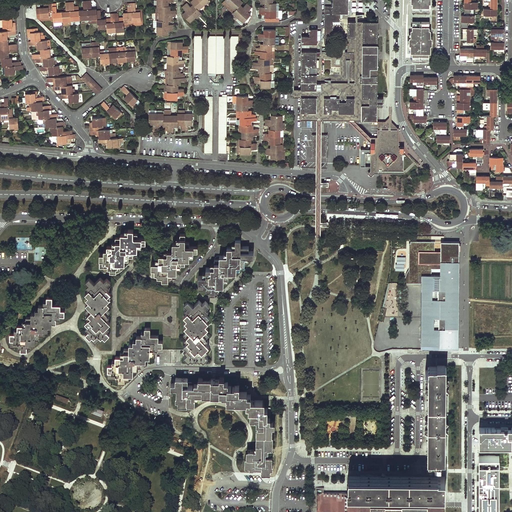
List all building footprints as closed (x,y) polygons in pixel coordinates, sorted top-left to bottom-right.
[(88,19),(87,0),(83,0),(83,8),(85,7),(85,9),(83,9),(79,10),(79,19),(88,19)] [(96,10),(96,8),(91,9),(90,9),(90,7),(91,7),(90,0),(88,0),(87,0),(88,19),(97,18),(96,10)] [(157,0),(157,6),(159,6),(159,20),(157,20),(157,34),(167,35),(167,30),(173,30),(173,24),(168,24),(167,20),(169,20),(169,16),(175,16),(175,10),(170,10),(169,6),(168,6),(168,1),(173,2),(172,0),(157,0)] [(208,0),(191,0),(191,1),(193,4),(190,7),(186,3),(182,7),(186,11),(182,14),(189,21),(195,17),(200,12),(197,9),(208,0)] [(235,10),(224,0),(223,0),(222,3),(233,12),(235,10)] [(224,0),(235,10),(233,12),(238,17),(243,22),(250,14),(247,12),(251,7),(246,3),(243,7),(239,5),(242,1),(240,0),(224,0)] [(260,0),(261,2),(265,2),(265,7),(259,7),(259,13),(265,13),(265,17),(278,17),(278,10),(275,10),(275,2),(271,3),(271,0),(260,0)] [(348,13),(347,0),(332,0),(333,6),(324,6),(324,29),(324,44),(332,44),(332,21),(340,21),(340,13),(348,13)] [(410,0),(411,3),(412,2),(412,6),(412,10),(427,10),(429,10),(429,6),(429,3),(431,3),(430,0),(410,0)] [(483,0),(484,1),(490,1),(490,8),(497,8),(496,0),(483,0)] [(79,19),(79,10),(74,10),(73,10),(72,8),(74,8),(73,1),(69,2),(71,20),(79,19)] [(464,15),(470,15),(471,8),(473,8),(477,8),(477,1),(471,1),(464,1),(464,11),(464,15)] [(71,20),(69,2),(65,2),(66,9),(64,9),(64,11),(61,11),(62,21),(71,20)] [(135,9),(135,2),(131,3),(132,21),(133,21),(141,20),(140,11),(134,11),(134,10),(135,9)] [(52,10),(52,3),(46,4),(46,6),(44,7),(40,7),(40,8),(36,8),(36,16),(40,16),(40,17),(49,16),(48,11),(52,10)] [(62,21),(61,11),(56,11),(55,11),(55,10),(56,10),(56,3),(52,3),(52,10),(53,21),(60,21),(62,21)] [(132,21),(131,3),(126,3),(127,12),(123,12),(123,21),(123,22),(131,21),(132,21)] [(490,8),(483,8),(483,15),(490,15),(490,21),(491,21),(497,21),(497,19),(497,8),(490,8)] [(106,22),(106,18),(101,18),(100,19),(99,17),(101,17),(100,9),(96,10),(97,18),(97,22),(98,28),(106,28),(106,22)] [(142,23),(141,9),(135,9),(134,10),(134,11),(140,11),(141,20),(133,21),(133,24),(142,23)] [(119,20),(118,12),(114,13),(115,31),(124,31),(124,26),(123,22),(123,21),(119,21),(118,21),(117,20),(119,20)] [(115,31),(114,13),(110,13),(110,17),(106,18),(106,22),(106,28),(107,32),(115,31)] [(468,21),(474,21),(474,15),(473,15),(470,15),(464,15),(461,15),(461,28),(466,28),(467,28),(468,21)] [(15,30),(15,24),(12,24),(12,22),(12,18),(2,18),(3,27),(6,27),(6,31),(15,30)] [(377,97),(378,21),(363,21),(356,21),(347,21),(347,36),(347,51),(321,51),(316,51),(301,51),(301,89),(301,96),(300,112),(300,119),(319,120),(348,120),(368,120),(376,120),(377,106),(377,105),(382,105),(382,97),(377,97)] [(429,29),(429,22),(412,22),(412,26),(412,29),(410,29),(410,33),(410,37),(409,37),(409,45),(410,45),(410,49),(410,52),(412,52),(412,56),(412,60),(429,60),(429,52),(430,52),(430,45),(432,45),(432,37),(430,37),(430,29),(429,29)] [(31,41),(44,39),(44,34),(43,34),(40,35),(40,32),(40,31),(34,31),(34,28),(26,28),(27,35),(30,34),(30,36),(31,41)] [(309,36),(301,36),(301,44),(317,44),(317,38),(317,28),(309,28),(309,36)] [(466,41),(473,41),(476,41),(476,38),(473,38),(474,35),(477,35),(477,28),(467,28),(466,28),(466,41)] [(491,39),(494,39),(494,41),(503,42),(504,28),(491,28),(491,30),(491,39)] [(274,36),(274,29),(264,29),(264,33),(259,33),(259,39),(264,39),(264,43),(260,43),(260,47),(256,47),(256,51),(254,50),(254,54),(260,54),(260,58),(258,58),(258,62),(253,62),(253,68),(258,68),(258,72),(260,72),(260,76),(254,76),(254,83),(260,83),(260,87),(270,87),(274,87),(274,81),(270,81),(270,79),(274,79),(274,72),(272,72),(272,58),(271,58),(271,51),(271,43),(278,44),(278,36),(274,36)] [(16,34),(15,30),(6,31),(0,31),(0,39),(7,39),(7,37),(7,35),(9,35),(16,34)] [(216,73),(221,73),(223,73),(223,35),(208,35),(208,75),(216,75),(216,73)] [(0,48),(17,48),(17,44),(10,44),(10,46),(8,46),(8,44),(8,40),(7,39),(0,39),(0,48)] [(47,48),(46,39),(44,39),(31,41),(28,41),(28,45),(35,44),(35,43),(37,43),(37,49),(40,49),(47,48)] [(182,45),(182,41),(167,41),(167,48),(171,48),(171,56),(167,56),(167,70),(165,70),(165,77),(166,77),(169,77),(169,84),(167,84),(167,85),(167,91),(164,92),(164,99),(177,99),(178,95),(183,95),(183,88),(178,88),(177,84),(179,84),(179,80),(185,80),(185,77),(184,77),(184,74),(179,74),(179,70),(178,70),(178,66),(183,66),(183,59),(181,59),(178,59),(178,56),(181,56),(181,51),(187,51),(187,45),(182,45)] [(494,41),(490,41),(490,48),(497,48),(497,52),(503,52),(503,42),(494,41)] [(99,51),(99,46),(90,47),(91,56),(93,56),(95,56),(100,56),(99,51)] [(91,56),(90,47),(82,47),(82,57),(86,56),(89,56),(91,56)] [(17,52),(17,48),(0,48),(0,57),(9,57),(9,52),(9,51),(10,51),(10,52),(17,52)] [(50,56),(50,48),(47,48),(40,49),(40,53),(40,55),(39,55),(39,53),(31,54),(32,58),(34,58),(50,56)] [(135,60),(134,48),(130,48),(130,50),(125,51),(126,60),(130,60),(133,60),(135,60)] [(466,61),(466,55),(473,55),(473,48),(460,48),(460,54),(460,61),(466,61)] [(480,55),(480,58),(486,58),(486,51),(486,48),(484,48),(476,48),(473,48),(473,55),(475,55),(480,55)] [(118,61),(117,49),(113,49),(113,52),(108,52),(109,62),(113,62),(113,64),(118,64),(118,61)] [(126,60),(125,51),(121,51),(121,49),(117,49),(118,61),(120,61),(122,61),(126,60)] [(109,62),(108,52),(104,53),(103,50),(99,51),(100,56),(100,63),(102,62),(105,62),(109,62)] [(54,60),(53,56),(50,56),(34,58),(34,62),(41,61),(41,60),(43,60),(43,61),(43,66),(56,65),(56,60),(54,60)] [(12,62),(11,57),(9,57),(0,57),(0,62),(1,62),(1,66),(4,66),(21,65),(20,61),(18,61),(13,61),(13,63),(12,63),(12,62)] [(59,68),(58,64),(56,65),(43,66),(39,66),(40,70),(47,70),(46,68),(48,68),(48,69),(48,74),(62,73),(61,68),(59,68)] [(23,69),(22,65),(21,65),(4,66),(5,74),(14,74),(14,69),(14,68),(16,68),(16,69),(23,69)] [(410,74),(410,81),(417,81),(416,84),(423,84),(423,83),(423,76),(423,74),(410,74)] [(467,85),(467,75),(453,74),(453,77),(452,77),(451,77),(450,78),(449,78),(449,79),(448,80),(448,83),(453,83),(453,81),(456,81),(459,81),(459,85),(459,88),(465,88),(467,88),(467,85)] [(467,75),(467,85),(467,88),(470,88),(473,88),(473,82),(480,82),(480,79),(480,75),(467,75)] [(66,79),(65,76),(46,77),(46,82),(53,81),(53,80),(55,80),(55,85),(68,84),(68,79),(66,79)] [(423,83),(430,83),(430,90),(436,90),(437,76),(423,76),(423,83)] [(72,88),(72,84),(68,84),(55,85),(53,86),(52,86),(52,90),(60,89),(59,88),(61,88),(61,89),(62,94),(75,92),(74,87),(72,88)] [(137,99),(123,85),(121,88),(126,93),(127,92),(128,93),(127,94),(124,98),(133,107),(136,103),(135,102),(137,99)] [(416,98),(413,98),(413,101),(423,101),(423,90),(423,88),(410,87),(410,94),(413,94),(416,94),(416,98)] [(459,101),(466,102),(467,95),(470,95),(470,88),(467,88),(465,88),(459,88),(459,90),(459,95),(456,95),(456,101),(459,101)] [(496,102),(496,88),(487,88),(487,91),(487,95),(489,95),(489,102),(496,102)] [(44,101),(43,96),(37,97),(36,97),(36,98),(35,98),(35,97),(35,92),(25,93),(25,102),(29,102),(41,101),(44,101)] [(78,101),(78,92),(75,92),(62,94),(59,94),(59,98),(67,97),(66,96),(68,96),(68,97),(69,102),(78,101)] [(226,97),(226,94),(222,94),(222,96),(219,96),(218,153),(226,153),(226,103),(226,97)] [(211,153),(212,96),(204,96),(204,153),(211,153)] [(247,100),(247,96),(236,96),(236,103),(236,109),(236,110),(240,110),(240,117),(240,124),(242,124),(241,139),(239,139),(239,153),(250,153),(250,149),(255,149),(255,143),(250,143),(250,139),(252,139),(252,135),(258,135),(258,129),(252,128),(252,124),(250,124),(250,120),(256,120),(256,117),(255,117),(255,114),(251,114),(251,110),(247,110),(247,106),(253,106),(253,100),(247,100)] [(8,109),(7,98),(4,98),(4,105),(5,105),(6,107),(4,107),(0,107),(0,116),(0,120),(5,120),(5,118),(9,117),(8,109)] [(42,105),(41,101),(29,102),(29,107),(31,106),(31,110),(35,110),(49,109),(51,109),(50,105),(43,105),(43,106),(42,107),(42,105)] [(108,106),(103,101),(101,104),(114,118),(117,115),(119,116),(122,113),(113,104),(111,106),(109,108),(107,107),(108,106)] [(413,101),(409,101),(409,108),(413,108),(416,108),(416,114),(423,114),(423,101),(413,101)] [(466,108),(470,108),(470,102),(466,102),(459,101),(456,101),(456,115),(463,115),(463,108),(466,108)] [(483,108),(489,109),(489,115),(493,115),(496,115),(496,102),(489,102),(483,102),(483,108)] [(377,137),(370,137),(370,140),(370,150),(360,150),(360,167),(370,168),(369,172),(367,173),(370,176),(374,173),(378,173),(403,173),(404,172),(404,152),(404,146),(401,146),(399,146),(398,128),(391,121),(391,107),(389,107),(389,117),(385,121),(377,121),(377,137)] [(13,116),(12,108),(8,109),(9,117),(10,128),(13,128),(13,130),(18,130),(17,117),(13,117),(11,117),(11,116),(13,116)] [(49,114),(49,109),(35,110),(36,115),(38,115),(38,118),(43,118),(55,117),(58,117),(57,113),(50,114),(50,115),(49,115),(49,114)] [(192,124),(192,113),(185,113),(177,113),(177,115),(170,115),(163,115),(163,113),(156,113),(149,113),(148,123),(152,123),(152,129),(159,129),(159,123),(163,124),(163,125),(167,125),(167,131),(173,131),(173,125),(177,125),(177,123),(181,124),(181,129),(184,129),(187,129),(188,123),(192,124)] [(420,124),(426,124),(426,121),(426,115),(423,114),(416,114),(413,114),(413,121),(420,121),(420,124)] [(281,122),(281,115),(271,115),(271,119),(265,119),(265,125),(270,125),(270,129),(269,129),(269,133),(263,133),(263,139),(269,139),(268,143),(270,143),(270,148),(265,148),(265,154),(270,154),(270,158),(281,158),(281,151),(281,144),(279,144),(279,129),(281,129),(281,122)] [(456,128),(463,128),(463,125),(463,121),(470,121),(470,115),(466,115),(463,115),(456,115),(456,121),(456,128)] [(489,115),(480,115),(480,122),(486,122),(486,125),(484,125),(484,128),(489,128),(493,129),(493,125),(493,115),(489,115)] [(56,122),(55,117),(43,118),(43,123),(45,123),(45,127),(49,127),(62,126),(65,126),(64,122),(57,122),(57,123),(56,123),(56,122)] [(102,126),(101,117),(92,117),(92,121),(92,123),(89,124),(89,126),(90,130),(98,129),(98,126),(102,126)] [(433,121),(433,128),(439,128),(439,134),(446,134),(446,121),(433,121)] [(63,130),(62,126),(49,127),(50,132),(52,131),(52,135),(56,135),(72,134),(71,130),(64,130),(65,132),(63,132),(63,130)] [(460,135),(466,135),(466,128),(463,128),(456,128),(453,128),(453,138),(459,138),(460,135)] [(483,138),(480,138),(480,142),(489,142),(489,128),(484,128),(476,128),(476,135),(480,135),(483,135),(483,138)] [(111,129),(109,129),(98,129),(90,130),(90,134),(97,134),(97,132),(98,132),(99,135),(99,138),(112,137),(111,133),(111,129)] [(75,138),(75,134),(72,134),(56,135),(57,144),(66,143),(66,138),(66,137),(68,137),(68,138),(70,138),(75,138)] [(326,158),(327,135),(322,135),(311,134),(311,157),(326,158)] [(443,142),(443,145),(449,145),(449,135),(446,134),(439,134),(436,134),(436,141),(443,142)] [(117,141),(117,137),(115,137),(112,137),(99,138),(98,138),(98,142),(104,142),(105,142),(105,141),(107,141),(107,144),(107,147),(120,146),(120,141),(117,141)] [(483,148),(469,148),(469,155),(476,155),(476,161),(482,161),(483,148)] [(452,153),(449,153),(449,161),(452,161),(456,161),(456,167),(462,167),(463,161),(463,153),(453,153),(452,153)] [(489,156),(489,170),(492,170),(492,163),(496,163),(496,170),(502,170),(502,166),(503,157),(489,156)] [(469,168),(469,175),(476,175),(476,161),(463,161),(462,167),(463,168),(469,168)] [(482,188),(483,182),(486,182),(485,185),(489,185),(489,180),(489,175),(476,175),(475,188),(482,188)] [(502,180),(502,186),(509,186),(509,182),(511,182),(511,175),(502,175),(502,176),(502,180)] [(495,190),(496,187),(502,187),(502,186),(502,180),(496,180),(489,180),(489,185),(489,190),(495,190)] [(110,268),(109,270),(116,270),(116,266),(120,266),(120,263),(124,263),(125,258),(128,258),(128,255),(132,255),(133,250),(137,250),(137,246),(141,246),(141,242),(145,243),(146,237),(137,237),(137,233),(133,233),(133,229),(124,229),(124,233),(120,232),(120,237),(115,237),(115,241),(112,241),(111,245),(107,245),(106,249),(103,249),(103,253),(99,253),(99,267),(110,268)] [(162,276),(162,279),(169,279),(169,275),(172,275),(172,272),(177,272),(177,267),(180,267),(181,263),(186,263),(186,258),(189,258),(189,254),(193,254),(193,251),(198,251),(198,246),(189,245),(189,242),(185,241),(185,233),(180,233),(180,237),(176,237),(176,241),(172,241),(172,246),(167,246),(167,250),(164,250),(163,254),(159,254),(158,258),(155,258),(155,262),(152,262),(151,276),(162,276)] [(32,249),(32,237),(17,237),(17,249),(32,249)] [(240,247),(240,239),(236,239),(236,243),(233,243),(233,247),(228,247),(227,251),(224,251),(224,256),(220,256),(220,260),(214,260),(214,264),(211,264),(211,268),(206,268),(206,272),(203,272),(203,276),(198,276),(198,290),(209,290),(209,293),(214,293),(214,289),(219,289),(219,285),(223,285),(223,281),(227,281),(227,278),(232,278),(232,272),(236,273),(236,269),(240,269),(240,265),(244,265),(244,260),(248,260),(248,257),(252,257),(252,252),(248,252),(248,247),(240,247)] [(405,275),(404,283),(421,283),(423,283),(423,288),(421,288),(421,347),(458,347),(458,260),(453,260),(453,256),(458,256),(458,241),(444,241),(439,241),(439,250),(433,250),(433,241),(409,241),(409,243),(408,243),(408,269),(408,275),(405,275)] [(85,333),(95,343),(103,336),(105,338),(110,334),(107,331),(109,328),(107,326),(110,323),(107,319),(109,316),(107,314),(110,311),(107,307),(109,304),(107,301),(110,298),(107,296),(110,293),(107,289),(110,287),(107,284),(110,282),(107,277),(104,280),(100,277),(94,283),(89,277),(85,281),(88,284),(86,286),(88,289),(85,293),(88,296),(86,298),(88,301),(86,304),(88,306),(85,309),(88,313),(85,316),(88,319),(85,322),(88,325),(86,328),(88,330),(85,333)] [(14,333),(10,333),(10,346),(18,346),(20,346),(20,350),(27,350),(27,346),(31,346),(31,342),(35,343),(35,338),(40,338),(40,335),(44,335),(44,329),(47,329),(48,325),(52,325),(52,322),(57,322),(57,317),(60,317),(60,314),(65,314),(65,308),(60,308),(60,303),(52,303),(52,296),(47,296),(47,300),(43,300),(43,304),(38,304),(38,308),(35,308),(35,312),(31,312),(31,317),(26,317),(26,321),(22,321),(22,325),(17,325),(17,329),(14,329),(14,333)] [(193,305),(188,300),(184,304),(187,307),(184,310),(187,313),(184,316),(186,319),(185,321),(187,324),(184,327),(187,330),(184,333),(186,337),(184,339),(187,342),(184,345),(186,348),(184,351),(187,354),(184,356),(188,360),(191,359),(192,360),(195,358),(197,358),(199,360),(201,359),(203,361),(208,357),(205,354),(208,351),(206,349),(209,346),(205,342),(208,339),(206,337),(209,334),(205,330),(208,327),(206,324),(208,322),(206,319),(209,316),(206,313),(208,310),(206,307),(209,304),(205,301),(202,303),(199,300),(193,305)] [(120,356),(115,356),(115,360),(112,360),(112,364),(108,364),(108,378),(118,378),(118,381),(125,381),(125,377),(129,377),(129,374),(133,374),(133,369),(137,369),(137,366),(141,366),(141,361),(146,361),(146,357),(149,357),(150,353),(154,353),(154,348),(158,348),(158,345),(162,345),(162,340),(158,340),(158,335),(150,335),(150,327),(145,327),(145,332),(141,332),(141,335),(136,335),(136,340),(133,340),(133,343),(129,343),(129,348),(124,348),(124,352),(121,352),(120,356)] [(436,366),(429,366),(428,458),(444,458),(444,455),(443,455),(444,365),(436,364),(436,366)] [(250,399),(250,394),(246,394),(246,391),(239,391),(239,384),(234,384),(234,385),(228,385),(228,381),(224,381),(224,376),(219,376),(219,378),(211,378),(210,379),(210,392),(221,392),(221,394),(226,394),(226,401),(246,401),(246,399),(250,399)] [(210,394),(210,392),(210,379),(204,379),(204,377),(197,377),(197,382),(194,382),(194,384),(187,384),(188,377),(175,377),(175,383),(171,383),(170,388),(176,388),(176,395),(175,395),(175,400),(178,400),(178,404),(186,404),(186,401),(194,402),(195,393),(210,394)] [(67,403),(68,399),(56,394),(55,398),(67,403)] [(258,434),(270,434),(272,434),(272,426),(274,425),(274,421),(270,421),(270,407),(264,407),(264,399),(250,399),(246,399),(246,401),(246,405),(248,405),(248,410),(250,410),(250,418),(256,418),(256,423),(258,423),(258,434)] [(101,417),(104,410),(93,406),(93,407),(93,406),(92,405),(90,405),(89,406),(88,407),(87,408),(87,410),(88,411),(89,412),(91,412),(90,413),(101,417)] [(511,428),(481,428),(481,446),(511,445),(511,428)] [(265,474),(270,474),(270,469),(272,469),(272,465),(271,465),(271,457),(265,457),(265,450),(268,451),(268,447),(272,447),(272,444),(270,444),(270,434),(258,434),(256,434),(256,449),(247,449),(247,457),(244,457),(244,466),(249,466),(249,468),(253,468),(261,468),(261,474),(265,474)] [(500,455),(480,455),(480,511),(500,511),(500,455)] [(347,483),(347,492),(317,492),(316,511),(443,511),(443,493),(444,493),(444,476),(348,475),(348,483),(347,483)]
